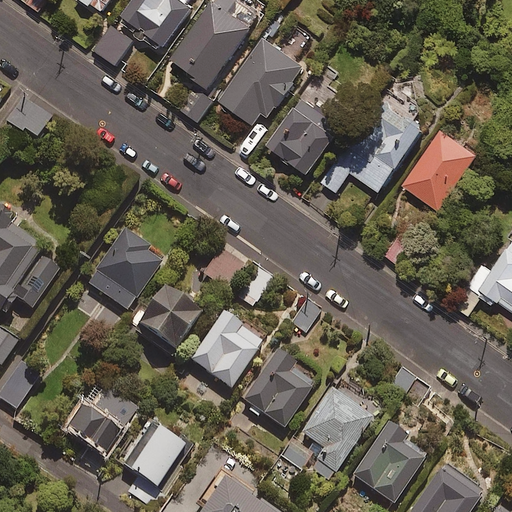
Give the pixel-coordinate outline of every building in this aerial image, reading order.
[(110,0),(85,0),(102,12),(110,0)] [(189,0),(133,0),(119,19),(161,49),(193,7),(188,3),(189,0)] [(210,86),(252,28),(228,10),(235,0),(212,0),(171,58),(210,86)] [(127,37),(113,25),(95,48),(108,59),(127,37)] [(304,66),(264,37),(219,99),(254,123),(263,111),(268,115),(304,66)] [(215,100),(195,87),(180,109),(199,123),(215,100)] [(343,123),(304,93),(267,143),(306,173),(343,123)] [(50,116),(21,98),(7,119),(36,138),(50,116)] [(427,129),(387,102),(339,172),(335,170),(325,185),(340,195),(353,175),(382,195),(427,129)] [(478,152),(441,129),(404,187),(440,210),(478,152)] [(16,219),(0,207),(0,312),(2,315),(15,296),(32,308),(60,268),(36,252),(43,243),(13,223),(16,219)] [(164,257),(124,229),(87,281),(127,310),(164,257)] [(411,244),(399,236),(386,255),(398,263),(411,244)] [(511,240),(493,268),(482,261),(466,285),(482,296),(485,291),(511,310),(511,240)] [(243,265),(220,249),(203,273),(226,288),(243,265)] [(273,277),(258,267),(238,297),(253,307),(273,277)] [(200,310),(162,282),(130,327),(168,354),(200,310)] [(319,313),(305,303),(292,323),(306,332),(319,313)] [(263,340),(221,312),(189,359),(231,387),(263,340)] [(17,341),(0,328),(0,364),(0,365),(17,341)] [(319,378),(276,347),(240,396),(284,427),(319,378)] [(41,374),(22,360),(0,390),(0,397),(16,409),(41,374)] [(430,388),(403,369),(392,383),(420,403),(430,388)] [(136,408),(97,382),(67,427),(106,453),(136,408)] [(378,407),(347,386),(341,394),(331,387),(300,432),(315,441),(309,449),(295,440),(282,457),(307,474),(311,468),(329,481),(378,407)] [(184,442),(149,420),(122,463),(156,485),(184,442)] [(280,437),(253,420),(245,433),(272,450),(280,437)] [(402,430),(388,421),(351,474),(393,503),(425,456),(397,437),(402,430)] [(468,511),(484,490),(443,462),(408,511),(468,511)] [(281,511),(222,472),(195,511),(281,511)] [(161,496),(135,480),(128,491),(153,508),(161,496)]
